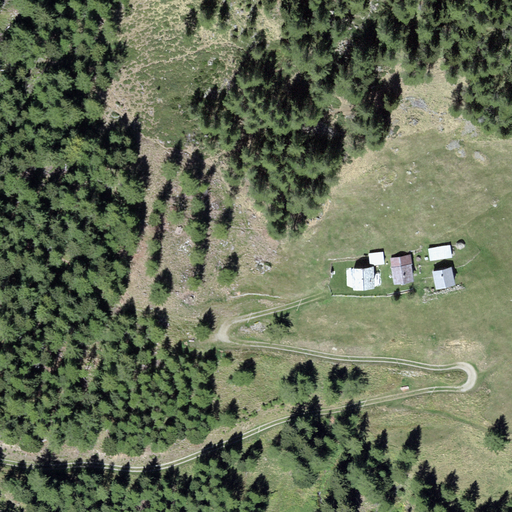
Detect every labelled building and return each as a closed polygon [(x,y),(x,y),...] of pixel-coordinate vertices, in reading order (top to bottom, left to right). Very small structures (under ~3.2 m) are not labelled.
[(451,243),(429,246),(431,259),(453,255),(451,243)] [(384,250),(369,252),(370,262),(385,261),(384,250)] [(411,254),(391,257),(395,282),(415,279),(411,254)] [(374,264),(353,265),(354,286),(375,285),(374,264)] [(451,265),(432,270),(437,288),(456,282),(451,265)]
